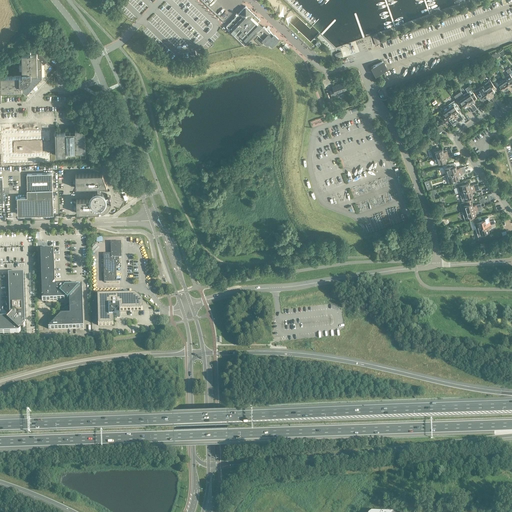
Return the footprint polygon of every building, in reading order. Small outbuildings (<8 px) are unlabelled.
[(249,9),(229,31),(245,46),(252,39),(254,40),(252,44),(254,45),(257,40),(255,39),(257,34),(270,47),(278,39),(268,30),(267,31),(263,27),(261,29),(254,22),(258,18),(249,9)] [(44,64),(52,56),(40,45),(31,54),(22,54),(22,64),(19,68),(22,71),(22,74),(21,76),(0,76),(0,100),(2,100),(1,91),(22,91),(26,95),(33,88),(35,91),(37,89),(38,88),(35,85),(42,79),(41,62),(44,64)] [(493,60),(500,55),(498,52),(493,55),(493,54),(490,56),(493,60)] [(383,62),(371,68),(375,77),(388,70),(383,62)] [(511,87),(504,76),(497,81),(503,90),(505,89),(506,89),(508,88),(511,93),(511,87)] [(495,91),(494,90),(496,89),(496,88),(498,87),(494,82),(492,84),(490,80),(483,85),(494,101),(497,100),(492,93),(495,91)] [(346,88),(344,83),(332,87),(334,90),(330,91),(332,97),(336,96),(335,94),(343,91),(344,95),(350,93),(348,88),(346,88)] [(494,101),(483,85),(478,89),(484,99),(487,97),(492,103),(494,101)] [(463,94),(474,111),(477,109),(472,102),(475,100),(474,100),(477,98),(468,86),(465,88),(467,91),(463,94)] [(474,111),(463,94),(456,99),(459,104),(461,102),(465,108),(467,106),(472,113),(474,111)] [(454,100),(446,106),(458,122),(461,120),(460,119),(462,117),(458,111),(460,109),(454,100)] [(453,126),(458,122),(446,106),(439,111),(445,119),(447,117),(453,126)] [(75,132),(57,133),(57,156),(66,155),(66,152),(86,152),(85,129),(75,129),(75,132)] [(445,150),(446,151),(443,152),(443,149),(438,150),(438,148),(430,150),(433,158),(452,153),(451,148),(445,150)] [(453,156),(452,153),(433,158),(435,164),(442,162),(443,166),(446,165),(445,161),(446,161),(445,158),(453,156)] [(456,166),(449,168),(449,166),(444,168),(446,175),(465,169),(464,166),(457,169),(456,166)] [(466,173),(465,169),(446,175),(448,181),(453,180),(454,183),(460,181),(459,178),(459,175),(466,173)] [(27,174),(28,197),(18,197),(18,205),(20,205),(20,213),(33,212),(33,215),(53,214),(52,173),(27,174)] [(103,193),(101,192),(101,187),(107,187),(103,173),(76,174),(76,188),(98,187),(98,193),(97,193),(96,193),(95,194),(94,194),(93,195),(93,196),(92,197),(92,198),(92,199),(76,200),(77,213),(99,212),(99,211),(102,210),(104,209),(105,208),(107,207),(108,205),(109,204),(109,202),(110,202),(106,201),(106,199),(106,196),(105,194),(103,193)] [(466,181),(454,184),(455,188),(458,187),(459,192),(479,186),(478,183),(470,186),(469,183),(466,183),(466,181)] [(479,186),(459,192),(461,198),(473,195),(472,192),(479,189),(479,186)] [(462,212),(482,206),(481,203),(473,206),(472,203),(461,206),(462,212)] [(482,206),(462,212),(465,221),(474,218),(474,215),(476,215),(475,212),(482,209),(482,206)] [(494,220),(489,221),(488,217),(485,218),(485,220),(482,221),(482,219),(479,220),(478,218),(473,219),(476,229),(492,224),(495,223),(495,222),(494,221),(494,220)] [(495,223),(492,224),(476,229),(478,237),(485,235),(485,233),(489,232),(488,229),(496,226),(495,223)] [(104,281),(116,281),(116,268),(118,268),(121,265),(121,266),(119,264),(119,258),(122,258),(121,242),(111,242),(111,254),(103,254),(104,281)] [(48,251),(46,249),(41,255),(43,297),(43,296),(45,298),(43,300),(65,300),(66,299),(68,301),(70,299),(70,307),(68,307),(67,307),(66,308),(65,308),(64,309),(63,311),(62,312),(62,314),(62,315),(57,320),(54,320),(54,323),(49,329),(80,328),(84,324),(82,286),(80,288),(71,288),(71,286),(55,287),(54,288),(52,287),(55,284),(54,251),(48,251)] [(12,317),(9,320),(8,320),(7,318),(0,318),(0,333),(19,333),(20,331),(21,332),(22,332),(23,332),(23,331),(24,331),(24,330),(24,329),(23,328),(25,326),(23,275),(8,275),(10,315),(12,317)] [(98,325),(113,325),(113,318),(120,318),(120,311),(143,310),(143,301),(135,295),(98,296),(98,325)]
